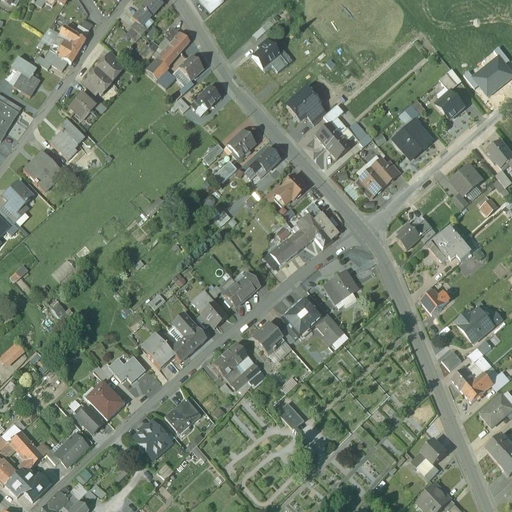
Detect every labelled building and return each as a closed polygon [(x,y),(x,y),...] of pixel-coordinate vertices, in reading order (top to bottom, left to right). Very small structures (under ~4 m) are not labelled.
[(141,9),(132,19),(136,23),(141,27),(163,4),(158,0),(147,0),(139,8),(141,9)] [(220,0),(200,0),(198,2),(211,15),(223,3),(220,0)] [(85,37),(92,26),(83,21),(76,32),(85,37)] [(141,27),(136,23),(131,29),(140,37),(146,31),(141,27)] [(63,29),(49,52),(67,63),(71,65),(85,42),(63,29)] [(173,29),(165,39),(165,40),(171,44),(179,35),(173,29)] [(261,30),(252,37),(256,42),(265,34),(261,30)] [(163,52),(157,59),(166,67),(188,43),(179,35),(171,44),(163,52)] [(165,40),(158,48),(163,52),(171,44),(165,40)] [(266,41),(257,49),(259,52),(252,58),(264,74),(272,68),(269,65),(279,57),(266,41)] [(144,44),(137,52),(148,61),(151,56),(158,48),(151,42),(147,47),(144,44)] [(158,48),(151,56),(156,60),(157,59),(163,52),(158,48)] [(498,49),(494,53),(498,59),(505,66),(509,63),(498,49)] [(67,63),(49,52),(44,61),(51,65),(62,72),(67,63)] [(121,63),(111,54),(107,59),(117,68),(121,63)] [(51,65),(44,61),(38,57),(34,63),(48,71),(51,65)] [(279,57),(269,65),(272,68),(277,75),(287,67),(279,57)] [(97,71),(86,83),(87,83),(97,92),(101,96),(112,84),(111,83),(121,71),(117,68),(107,59),(106,58),(96,70),(97,71)] [(191,58),(179,69),(190,82),(190,81),(202,71),(191,58)] [(36,71),(17,59),(10,70),(23,77),(15,90),(30,99),(40,83),(32,79),(33,77),(36,71)] [(156,60),(145,72),(156,81),(165,72),(164,70),(166,67),(157,59),(156,60)] [(498,59),(485,69),(500,88),(511,78),(511,75),(505,66),(498,59)] [(190,82),(179,69),(173,74),(184,87),(190,82)] [(485,69),(472,79),(479,87),(487,98),(500,88),(485,69)] [(165,72),(156,81),(165,90),(172,83),(175,80),(165,72)] [(468,74),(463,77),(474,91),(479,87),(472,79),(468,74)] [(446,76),(439,83),(449,95),(457,88),(446,76)] [(180,86),(175,80),(172,83),(177,89),(180,86)] [(183,88),(179,91),(182,95),(193,85),(190,81),(190,82),(183,88)] [(97,92),(87,83),(83,88),(87,92),(93,97),(97,92)] [(209,88),(197,99),(207,110),(219,99),(209,88)] [(93,97),(87,92),(83,96),(96,107),(100,103),(93,97)] [(81,94),(68,109),(82,122),(96,107),(83,96),(81,94)] [(299,124),(306,118),(314,111),(301,96),(286,109),(299,124)] [(451,96),(437,109),(449,123),(464,110),(451,96)] [(189,108),(181,98),(175,104),(175,105),(179,108),(183,113),(189,108)] [(207,110),(197,99),(190,106),(196,111),(200,107),(205,112),(207,110)] [(20,110),(6,101),(3,106),(15,113),(18,115),(20,110)] [(3,106),(0,103),(0,143),(6,134),(3,132),(15,113),(3,106)] [(326,117),(318,107),(314,111),(306,118),(314,127),(323,120),(326,117)] [(328,126),(329,127),(343,115),(336,108),(326,117),(323,120),(328,126)] [(410,108),(398,118),(407,129),(414,123),(415,124),(420,119),(410,108)] [(407,129),(399,135),(402,138),(396,143),(402,149),(399,151),(408,161),(421,149),(423,151),(432,143),(415,124),(414,123),(407,129)] [(83,141),(66,124),(59,130),(62,133),(61,133),(62,135),(59,138),(58,137),(50,145),(64,160),(83,141)] [(362,132),(355,124),(347,131),(346,131),(352,138),(353,139),(362,132)] [(328,126),(315,138),(325,150),(339,138),(329,127),(328,126)] [(347,131),(339,138),(341,136),(343,138),(341,140),(344,144),(352,138),(346,131),(347,131)] [(362,132),(353,139),(358,144),(364,139),(362,136),(364,134),(362,132)] [(242,133),(227,146),(232,152),(239,160),(255,146),(242,133)] [(364,139),(358,144),(363,150),(371,142),(367,137),(364,139)] [(313,159),(324,150),(315,138),(303,147),(313,159)] [(339,138),(325,150),(336,162),(349,150),(344,144),(341,140),(339,138)] [(379,138),(374,141),(377,147),(383,144),(379,138)] [(511,157),(500,143),(487,153),(490,158),(488,160),(494,166),(496,164),(501,171),(508,166),(511,170),(511,157)] [(217,145),(202,159),(207,165),(223,151),(217,145)] [(268,151),(256,162),(256,163),(261,168),(266,174),(278,162),(268,151)] [(42,154),(23,172),(41,190),(53,179),(55,180),(61,174),(62,174),(53,165),(42,154)] [(64,168),(57,161),(53,165),(62,174),(61,174),(72,185),(77,181),(64,168)] [(256,162),(249,169),(254,174),(255,174),(261,168),(256,163),(256,162)] [(381,162),(370,171),(384,188),(395,178),(386,167),(381,162)] [(229,164),(213,178),(220,186),(236,171),(229,164)] [(399,174),(390,164),(386,167),(395,178),(399,174)] [(261,168),(255,174),(256,175),(260,179),(266,174),(261,168)] [(254,174),(249,169),(244,174),(251,181),(256,175),(255,174),(254,174)] [(469,169),(452,184),(463,197),(480,182),(469,169)] [(384,188),(370,171),(359,180),(365,186),(374,196),(374,197),(384,188)] [(510,185),(501,174),(495,178),(498,182),(505,190),(510,185)] [(280,189),(271,198),(274,200),(281,208),(290,199),(292,201),(304,189),(293,177),(280,189)] [(498,182),(494,186),(500,193),(501,193),(505,198),(508,195),(505,190),(498,182)] [(17,185),(3,199),(8,204),(17,213),(20,211),(31,199),(17,185)] [(277,186),(264,198),(270,204),(274,200),(271,198),(280,189),(277,186)] [(374,196),(365,186),(360,190),(369,200),(374,196)] [(459,197),(453,202),(461,213),(467,207),(459,197)] [(158,199),(143,213),(147,216),(148,215),(151,217),(164,205),(158,199)] [(486,199),(478,206),(481,209),(480,210),(487,218),(497,209),(490,201),(489,202),(486,199)] [(17,213),(8,204),(0,211),(0,212),(13,225),(24,215),(20,211),(17,213)] [(314,206),(306,212),(309,216),(317,210),(314,206)] [(309,216),(307,217),(311,222),(312,221),(321,215),(317,210),(309,216)] [(13,225),(0,212),(0,221),(8,230),(5,232),(11,237),(18,231),(13,225)] [(222,212),(215,219),(218,222),(219,221),(223,226),(230,220),(222,212)] [(338,235),(321,215),(312,221),(321,232),(313,239),(322,250),(334,240),(333,239),(338,235)] [(177,216),(170,223),(174,228),(182,221),(177,216)] [(307,217),(295,226),(298,231),(301,229),(311,222),(307,217)] [(431,230),(421,218),(410,228),(402,235),(396,240),(406,251),(420,240),(431,230)] [(311,222),(301,229),(311,240),(313,239),(321,232),(312,221),(311,222)] [(408,225),(399,232),(402,235),(410,228),(408,225)] [(283,229),(275,235),(279,240),(287,234),(283,229)] [(298,231),(295,234),(287,240),(297,252),(311,240),(301,229),(298,231)] [(431,230),(420,240),(424,244),(435,234),(431,230)] [(449,230),(427,249),(438,261),(439,260),(442,264),(448,258),(450,261),(455,257),(460,263),(470,255),(449,230)] [(274,251),(273,251),(278,256),(283,263),(284,263),(297,252),(287,240),(274,251)] [(278,256),(273,251),(274,251),(273,249),(269,252),(270,254),(269,255),(273,260),(278,256)] [(474,255),(480,261),(485,256),(479,250),(474,255)] [(269,255),(263,260),(273,272),(279,267),(273,260),(269,255)] [(283,263),(278,256),(273,260),(279,267),(283,263)] [(52,273),(60,282),(75,268),(67,260),(52,273)] [(288,268),(284,263),(283,263),(279,267),(284,272),(288,268)] [(14,267),(8,272),(12,276),(17,271),(14,267)] [(344,272),(327,283),(339,302),(356,291),(344,272)] [(172,279),(181,288),(187,282),(178,274),(172,279)] [(248,277),(236,287),(247,299),(259,289),(248,277)] [(459,293),(449,281),(441,287),(451,299),(459,293)] [(334,305),(339,302),(327,283),(322,287),(334,305)] [(236,287),(225,297),(235,309),(247,299),(236,287)] [(429,289),(420,296),(424,301),(433,294),(429,289)] [(215,297),(210,292),(206,295),(211,301),(215,297)] [(203,293),(191,304),(201,315),(213,304),(211,301),(206,295),(203,293)] [(424,301),(421,304),(431,316),(443,305),(438,299),(433,293),(433,294),(424,301)] [(443,295),(438,299),(443,305),(448,301),(443,295)] [(508,295),(502,300),(505,304),(511,298),(508,295)] [(63,307),(56,299),(51,304),(58,311),(63,307)] [(155,299),(149,304),(154,311),(161,305),(155,299)] [(303,301),(295,308),(296,309),(283,321),(288,327),(296,336),(306,327),(308,329),(319,319),(308,306),(308,307),(303,301)] [(213,304),(201,315),(213,329),(226,319),(213,304)] [(471,316),(468,313),(456,324),(473,345),(501,321),(496,315),(488,322),(478,310),(471,316)] [(327,315),(315,326),(331,345),(343,334),(327,315)] [(191,324),(184,317),(173,327),(173,328),(178,323),(185,330),(184,330),(188,335),(183,340),(179,344),(189,356),(206,341),(200,334),(191,324)] [(205,329),(196,320),(191,324),(200,334),(205,329)] [(185,330),(178,323),(173,328),(183,340),(188,335),(184,330),(185,330)] [(278,337),(268,326),(253,339),(267,356),(282,342),(278,337)] [(296,336),(288,327),(284,331),(293,342),(298,338),(296,336)] [(293,342),(284,331),(278,337),(282,342),(287,347),(293,342)] [(174,357),(155,336),(141,349),(159,370),(174,357)] [(174,347),(165,337),(161,341),(170,351),(174,347)] [(179,344),(178,344),(174,347),(170,351),(180,363),(189,356),(179,344)] [(241,352),(236,345),(224,355),(235,369),(247,358),(244,354),(241,352)] [(0,359),(0,364),(5,370),(22,354),(15,346),(0,359)] [(452,353),(441,362),(450,372),(461,362),(452,353)] [(14,365),(17,368),(27,358),(24,355),(14,365)] [(118,359),(124,365),(128,361),(122,355),(118,359)] [(224,355),(212,366),(216,371),(220,376),(223,378),(235,369),(224,355)] [(319,365),(311,356),(305,362),(313,371),(319,365)] [(247,358),(235,369),(242,376),(254,366),(247,358)] [(108,369),(113,375),(121,384),(126,379),(131,385),(144,373),(133,359),(123,367),(117,361),(108,369)] [(108,369),(106,366),(101,370),(109,379),(113,375),(108,369)] [(254,366),(242,376),(247,382),(259,372),(254,366)] [(101,370),(99,368),(92,374),(98,381),(101,384),(102,383),(104,384),(109,379),(101,370)] [(235,369),(223,378),(230,386),(242,376),(235,369)] [(464,371),(452,382),(461,393),(473,382),(469,377),(471,375),(467,370),(464,372),(464,371)] [(259,372),(247,382),(251,387),(253,389),(265,379),(259,372)] [(502,373),(490,384),(491,386),(497,392),(509,382),(502,373)] [(242,376),(230,386),(235,392),(247,382),(242,376)] [(483,383),(479,378),(473,382),(483,393),(491,386),(490,384),(487,380),(483,383)] [(291,380),(279,390),(285,396),(297,385),(291,380)] [(102,383),(101,384),(98,381),(82,397),(91,406),(104,419),(107,422),(123,405),(105,386),(104,384),(102,383)] [(247,382),(235,392),(240,399),(251,387),(247,382)] [(473,382),(461,393),(471,404),(483,393),(473,382)] [(234,396),(225,385),(220,389),(229,401),(234,396)] [(501,397),(482,413),(488,420),(485,422),(491,429),(511,411),(511,399),(507,393),(502,398),(501,397)] [(185,401),(164,419),(179,437),(200,419),(185,401)] [(81,406),(73,414),(77,418),(85,411),(81,406)] [(91,406),(87,410),(99,423),(104,419),(91,406)] [(303,424),(287,406),(276,415),(295,436),(298,433),(296,431),(303,424)] [(87,410),(86,409),(85,411),(77,418),(76,419),(80,423),(92,436),(102,426),(99,423),(87,410)] [(217,412),(213,416),(217,420),(221,416),(217,412)] [(145,455),(151,462),(170,446),(153,425),(143,434),(142,432),(133,440),(138,446),(138,450),(141,454),(145,455)] [(21,456),(31,447),(20,434),(10,444),(13,447),(21,456)] [(55,455),(54,456),(60,462),(66,469),(87,449),(75,436),(55,455)] [(507,444),(501,436),(485,449),(497,463),(511,450),(511,449),(510,452),(505,446),(507,444)] [(433,442),(420,454),(433,467),(446,455),(433,442)] [(0,452),(0,462),(0,463),(2,462),(4,463),(15,453),(11,449),(7,446),(0,452)] [(48,453),(42,446),(35,452),(42,459),(46,456),(48,453)] [(35,452),(31,447),(21,456),(26,461),(17,469),(20,472),(24,476),(31,469),(42,459),(35,452)] [(199,457),(203,454),(196,447),(192,451),(199,457)] [(511,450),(497,463),(509,478),(511,474),(511,450)] [(55,455),(51,451),(48,453),(46,456),(55,466),(60,462),(54,456),(55,455)] [(420,454),(413,461),(413,462),(411,463),(424,476),(433,467),(420,454)] [(402,458),(396,465),(398,467),(404,460),(402,458)] [(0,462),(0,486),(3,489),(4,488),(17,475),(4,463),(2,462),(0,463),(0,462)] [(172,473),(164,466),(155,474),(164,482),(172,473)] [(433,467),(424,476),(429,482),(438,472),(433,467)] [(17,475),(4,488),(16,501),(22,495),(31,503),(52,483),(44,475),(40,479),(31,469),(24,476),(20,472),(17,475)] [(76,479),(83,486),(92,478),(85,470),(76,479)] [(433,486),(420,500),(425,505),(421,508),(425,511),(433,511),(434,511),(437,511),(450,500),(443,492),(441,494),(433,486)] [(105,497),(95,487),(91,492),(100,501),(105,497)] [(70,496),(63,489),(59,493),(67,500),(70,496)] [(67,500),(59,493),(52,500),(61,507),(67,500)] [(56,511),(61,507),(52,500),(46,506),(53,511),(56,511)] [(87,511),(78,503),(69,511),(87,511)]
